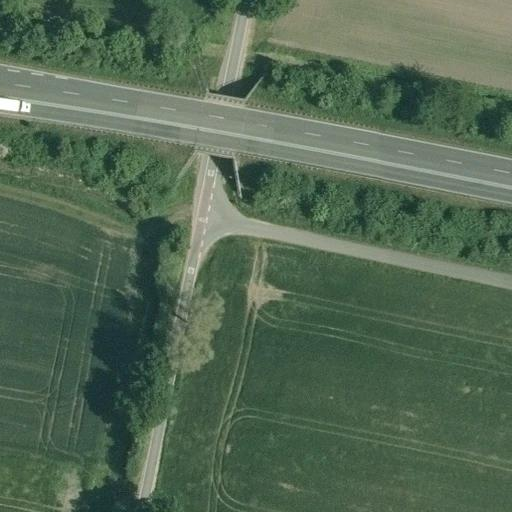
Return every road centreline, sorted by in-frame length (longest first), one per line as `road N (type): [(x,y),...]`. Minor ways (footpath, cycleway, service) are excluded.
road 1 (trunk): [(511,178),(0,86)]
road 2 (unclassified): [(204,224),(511,287)]
road 3 (unclassified): [(144,511),(204,224)]
road 4 (unclassified): [(204,224),(244,0)]
